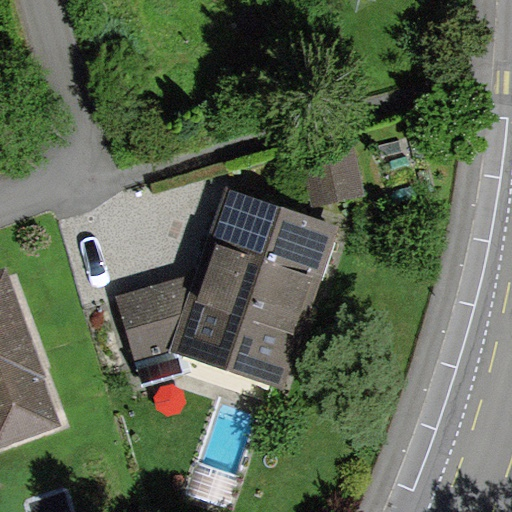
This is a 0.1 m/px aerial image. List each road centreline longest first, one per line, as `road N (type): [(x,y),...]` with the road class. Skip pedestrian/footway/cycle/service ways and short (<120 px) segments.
road 1 (residential): [(0,207),(46,191),(78,161),(81,124),(42,0)]
road 2 (residential): [(464,511),(511,365)]
